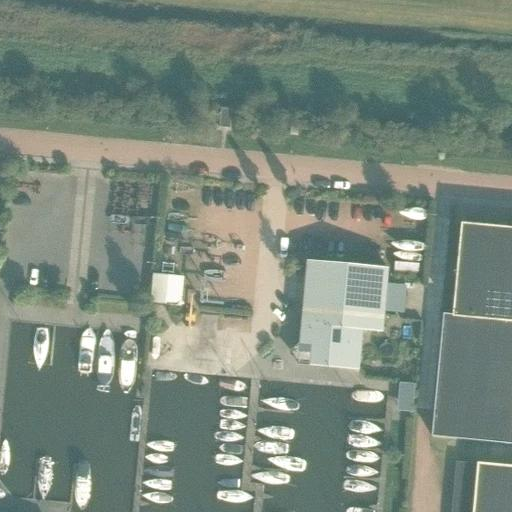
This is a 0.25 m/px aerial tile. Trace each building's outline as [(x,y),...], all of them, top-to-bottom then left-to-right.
[(232,110),(221,108),(219,128),(230,129),(232,110)] [(511,229),(462,225),(453,316),(443,315),(432,437),(511,444),(511,229)] [(363,330),(383,331),(388,270),(307,263),(299,352),(339,356),(338,368),(359,369),(363,330)] [(143,269),(142,297),(173,298),(174,270),(143,269)] [(511,511),(511,467),(456,462),(451,511),(511,511)]
